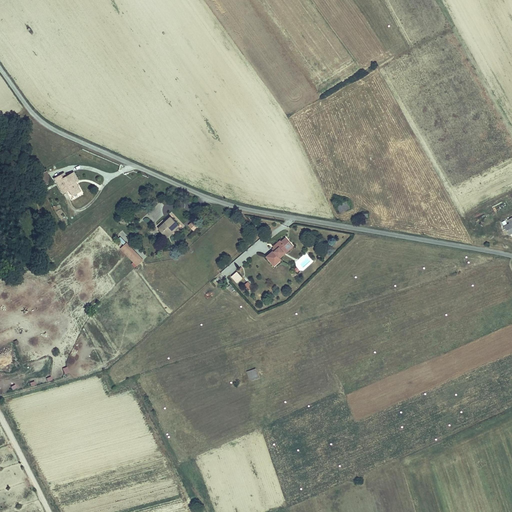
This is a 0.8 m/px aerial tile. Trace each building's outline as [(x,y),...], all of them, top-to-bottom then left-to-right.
[(60,175),(54,179),(60,190),(64,187),(66,186),(71,195),(80,191),(76,184),(74,184),(73,182),(76,181),(77,180),(73,172),(62,178),(60,175)] [(66,186),(64,187),(65,189),(71,201),(83,194),(76,181),(73,182),(74,184),(76,184),(80,191),(71,195),(66,186)] [(337,206),(339,213),(350,208),(348,201),(337,206)] [(172,218),(158,230),(165,238),(172,232),(173,233),(180,227),(172,218)] [(511,219),(503,225),(508,234),(511,232),(511,219)] [(188,225),(194,232),(200,227),(194,220),(188,225)] [(273,250),(266,256),(274,265),(281,259),(280,258),(277,255),(283,250),(284,252),(292,245),(286,238),(282,242),(284,244),(280,247),(277,244),(274,247),(275,248),(273,250)] [(127,243),(123,246),(136,259),(139,256),(127,243)] [(283,250),(277,255),(280,258),(293,246),(292,245),(284,252),(283,250)] [(136,259),(123,246),(121,248),(137,266),(143,260),(139,256),(136,259)] [(237,271),(231,276),(237,283),(243,278),(237,271)] [(246,371),(250,381),(259,378),(256,368),(246,371)]
